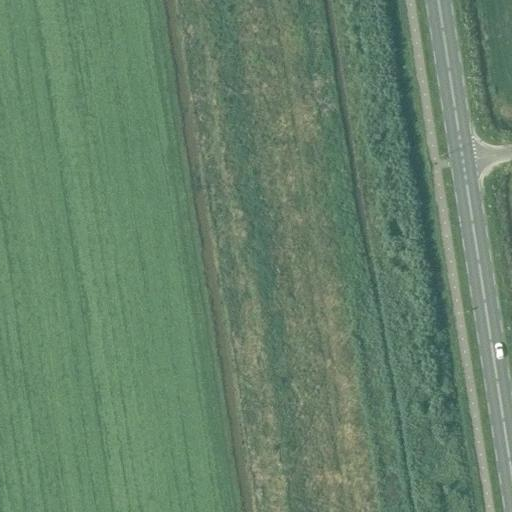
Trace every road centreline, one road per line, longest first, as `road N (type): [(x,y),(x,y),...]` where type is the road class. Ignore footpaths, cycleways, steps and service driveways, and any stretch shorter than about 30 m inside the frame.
road 1 (primary): [(511,492),(460,162)]
road 2 (primary): [(460,162),(437,0)]
